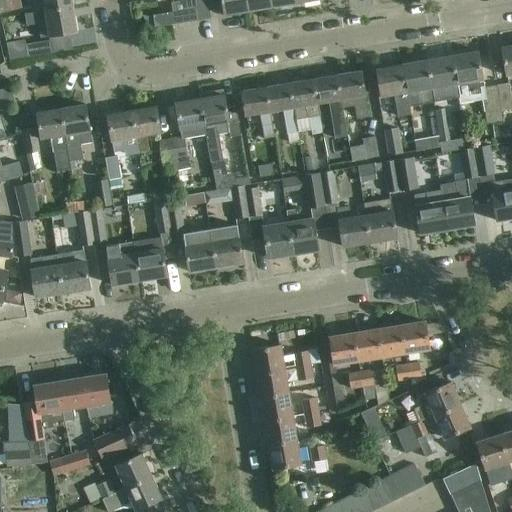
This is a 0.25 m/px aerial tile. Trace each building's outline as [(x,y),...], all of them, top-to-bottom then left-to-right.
[(0,0),(0,13),(12,11),(9,0),(0,0)] [(43,0),(45,12),(73,7),(72,0),(43,0)] [(200,20),(196,0),(188,0),(184,1),(187,23),(200,20)] [(211,19),(207,0),(196,0),(200,20),(211,19)] [(249,12),(246,0),(221,0),(224,16),(249,12)] [(246,0),(249,12),(273,8),(271,0),(246,0)] [(187,23),(184,1),(171,3),(175,25),(187,23)] [(73,7),(45,12),(20,16),(22,30),(32,29),(31,26),(47,23),(49,37),(49,41),(25,45),(27,58),(72,50),(69,34),(78,32),(73,7)] [(511,75),(511,45),(501,47),(506,76),(511,75)] [(478,51),(453,56),(460,98),(461,103),(483,99),(487,124),(503,121),(501,111),(497,86),(484,88),(478,51)] [(460,98),(453,56),(427,60),(434,101),(434,102),(460,98)] [(434,101),(427,60),(402,64),(409,105),(434,101)] [(409,105),(402,64),(376,69),(381,98),(395,95),(398,117),(411,115),(409,105)] [(369,117),(361,71),(336,76),(342,108),(355,106),(355,111),(356,110),(358,119),(369,117)] [(342,108),(336,76),(314,80),(318,104),(328,103),(334,138),(347,136),(342,108)] [(314,80),(290,84),(296,120),(309,118),(312,135),(323,134),(318,104),(314,80)] [(296,120),(290,84),(266,88),(270,113),(284,110),(287,135),(288,135),(290,143),(299,141),(296,120)] [(511,109),(511,108),(508,84),(497,86),(501,111),(511,109)] [(270,113),(266,88),(242,92),(246,117),(260,114),(264,139),(275,138),(270,113)] [(212,97),(200,99),(206,135),(211,163),(223,161),(219,135),(226,134),(230,133),(229,122),(227,115),(223,90),(211,92),(212,97)] [(366,98),(370,113),(382,110),(379,95),(366,98)] [(206,135),(200,99),(176,104),(182,138),(182,140),(186,139),(206,135)] [(92,143),(85,105),(61,109),(70,162),(83,160),(81,145),(92,143)] [(156,107),(131,111),(139,153),(150,151),(148,136),(161,134),(156,107)] [(413,122),(427,121),(425,107),(412,109),(413,122)] [(70,162),(61,109),(37,113),(41,141),(51,139),(56,172),(71,170),(70,162)] [(450,141),(445,110),(435,111),(439,137),(441,148),(442,153),(460,151),(469,149),(466,138),(450,141)] [(139,153),(131,111),(107,115),(114,153),(125,151),(126,155),(139,153)] [(240,130),(242,150),(260,148),(257,127),(240,130)] [(23,131),(27,150),(27,154),(39,152),(35,128),(23,131)] [(389,156),(401,154),(397,129),(384,131),(389,156)] [(363,139),(364,146),(350,148),(352,162),(378,157),(375,137),(363,139)] [(439,137),(414,141),(416,152),(441,148),(439,137)] [(182,138),(172,140),(178,172),(191,170),(186,139),(182,140),(182,138)] [(178,172),(172,140),(159,142),(164,175),(178,172)] [(493,174),(488,146),(473,149),(477,177),(493,174)] [(465,179),(477,177),(473,149),(469,149),(460,151),(465,179)] [(121,178),(117,157),(105,159),(109,180),(121,178)] [(412,159),(396,161),(401,191),(417,188),(412,159)] [(401,191),(396,161),(383,163),(388,193),(401,191)] [(0,182),(23,176),(19,163),(0,168),(0,182)] [(324,205),(337,203),(332,172),(319,174),(324,205)] [(310,208),(322,206),(318,179),(305,181),(310,208)] [(108,180),(95,182),(99,209),(113,207),(108,180)] [(511,180),(490,184),(493,202),(497,222),(511,219),(511,180)] [(467,181),(454,183),(440,186),(440,191),(441,191),(447,230),(474,226),(471,206),(467,181)] [(30,183),(14,187),(22,219),(38,215),(30,183)] [(245,188),(242,189),(247,219),(261,216),(257,188),(246,190),(245,188)] [(247,219),(242,189),(229,191),(234,221),(247,219)] [(441,191),(440,191),(414,195),(420,234),(447,230),(441,191)] [(159,233),(171,231),(167,207),(165,199),(153,201),(159,233)] [(391,200),(378,202),(364,205),(365,217),(370,243),(397,238),(391,200)] [(179,205),(167,207),(171,231),(183,229),(179,205)] [(337,209),(340,228),(343,247),(370,243),(365,217),(350,219),(349,208),(337,209)] [(100,209),(89,211),(94,244),(107,242),(100,209)] [(286,211),(288,226),(292,255),(318,250),(313,220),(299,222),(297,209),(286,211)] [(89,211),(76,213),(82,247),(94,244),(89,211)] [(31,255),(26,221),(14,223),(18,257),(31,255)] [(0,240),(5,241),(11,242),(12,224),(0,222),(0,240)] [(237,226),(225,228),(209,231),(216,268),(244,264),(237,226)] [(292,255),(288,226),(264,229),(269,258),(292,255)] [(57,255),(53,230),(36,233),(40,258),(30,259),(31,271),(35,298),(37,298),(36,297),(62,293),(62,294),(63,294),(57,255)] [(216,268),(209,231),(183,235),(189,273),(216,268)] [(161,239),(148,241),(133,244),(139,281),(167,277),(161,239)] [(0,256),(13,258),(14,244),(0,242),(0,256)] [(139,281),(133,244),(106,248),(112,286),(139,281)] [(83,251),(57,255),(63,294),(63,292),(89,288),(89,290),(90,289),(86,262),(85,262),(83,251)] [(425,322),(401,326),(405,354),(429,350),(425,322)] [(405,354),(401,326),(377,330),(381,358),(405,354)] [(381,358),(377,330),(354,334),(358,361),(381,358)] [(358,361),(354,334),(329,338),(334,365),(358,361)] [(281,346),(253,350),(257,375),(285,370),(281,346)] [(294,353),(297,368),(311,366),(311,364),(319,363),(317,349),(294,353)] [(420,364),(407,365),(409,379),(422,377),(420,364)] [(409,379),(407,365),(396,367),(398,381),(409,379)] [(314,378),(311,366),(297,368),(299,380),(314,378)] [(289,394),(285,370),(257,375),(261,398),(289,394)] [(372,370),(360,372),(363,387),(374,385),(372,370)] [(363,387),(360,372),(349,374),(351,389),(363,387)] [(106,375),(81,379),(85,406),(98,404),(100,414),(112,412),(106,375)] [(85,406),(81,379),(58,382),(64,422),(74,420),(72,409),(85,406)] [(36,401),(21,404),(29,440),(43,437),(41,429),(65,425),(64,422),(58,382),(34,386),(36,401)] [(451,383),(432,390),(425,394),(435,417),(461,406),(451,383)] [(321,420),(339,417),(333,386),(316,389),(321,420)] [(293,418),(289,394),(261,398),(265,422),(293,418)] [(316,398),(303,400),(305,415),(319,413),(316,398)] [(470,428),(461,406),(435,417),(444,439),(470,428)] [(425,421),(420,408),(405,414),(411,427),(425,421)] [(321,426),(319,413),(305,415),(307,428),(321,426)] [(297,441),(293,418),(265,422),(269,445),(297,441)] [(397,435),(405,455),(421,448),(417,439),(429,435),(430,434),(425,421),(411,427),(398,432),(397,435)] [(102,459),(136,444),(128,425),(93,441),(102,459)] [(511,470),(511,431),(500,435),(511,471),(511,470)] [(511,471),(500,435),(477,443),(490,486),(511,478),(511,471)] [(326,453),(339,450),(336,437),(323,440),(326,453)] [(301,465),(297,441),(269,445),(273,469),(301,465)] [(29,442),(3,442),(3,453),(6,453),(7,467),(31,466),(30,451),(29,442)] [(327,460),(324,445),(311,448),(313,462),(327,460)] [(89,464),(85,451),(72,455),(73,459),(76,469),(89,464)] [(73,459),(72,455),(49,462),(53,476),(76,469),(73,459)] [(115,466),(125,489),(151,477),(141,455),(115,466)] [(424,487),(413,465),(403,471),(413,492),(424,487)] [(475,466),(460,472),(442,481),(449,496),(480,482),(475,466)] [(413,492),(403,471),(390,477),(401,498),(413,492)] [(161,499),(151,477),(125,489),(115,493),(102,499),(107,511),(110,511),(132,502),(136,511),(161,499)] [(401,498),(390,477),(379,482),(390,504),(401,498)] [(305,483),(310,496),(323,491),(318,478),(305,483)] [(96,487),(102,499),(115,493),(109,481),(96,487)] [(390,504),(379,482),(367,488),(378,510),(390,504)] [(489,511),(480,482),(449,496),(456,511),(489,511)] [(373,511),(378,510),(367,488),(357,494),(365,511),(373,511)] [(365,511),(357,494),(346,499),(352,511),(365,511)] [(511,511),(511,496),(507,499),(510,506),(499,511),(511,511)] [(352,511),(346,499),(335,504),(338,511),(352,511)]
